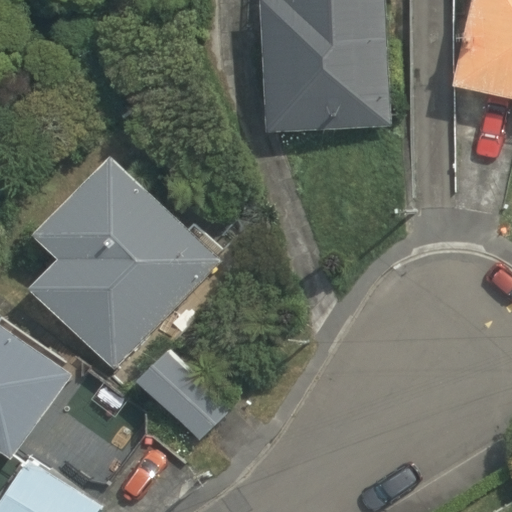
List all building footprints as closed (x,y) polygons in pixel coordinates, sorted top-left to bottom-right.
[(269,0),(273,128),(398,124),(392,0),(269,0)] [(511,0),(479,0),(461,80),(511,91),(511,0)] [(65,253),(36,284),(118,366),(229,259),(119,150),(42,229),(65,253)] [(17,455),(79,371),(0,312),(0,458),(8,448),(17,455)] [(175,346),(144,376),(205,437),(237,408),(175,346)] [(0,511),(101,511),(107,504),(36,456),(0,508),(0,511)]
